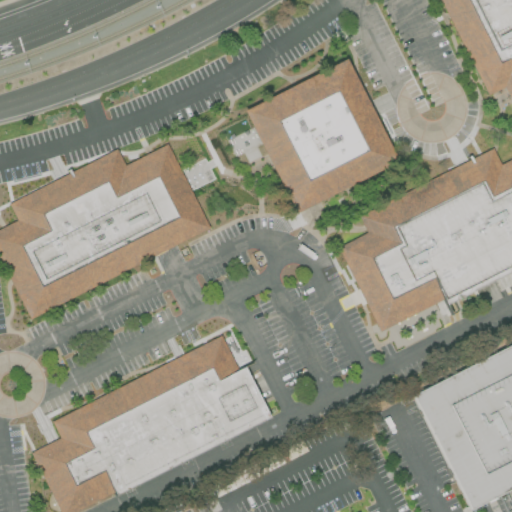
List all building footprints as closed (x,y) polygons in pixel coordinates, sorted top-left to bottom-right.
[(511,0),(511,103),(504,88),(486,97),(436,0),(511,0)] [(291,214),(394,162),(343,60),(240,112),(291,214)] [(6,202),(16,221),(0,229),(0,263),(28,319),(207,227),(165,144),(124,165),(114,147),(6,202)] [(379,331),(442,299),(445,304),(511,269),(511,158),(500,164),(492,148),(357,216),(366,234),(338,248),(379,331)] [(61,511),(73,511),(111,493),(113,496),(268,418),(242,366),(237,369),(221,337),(51,422),(58,437),(31,450),(61,511)] [(511,487),(469,509),(411,394),(511,342),(511,487)]
